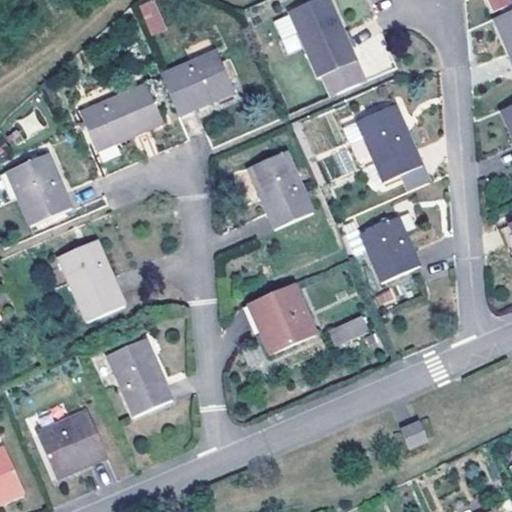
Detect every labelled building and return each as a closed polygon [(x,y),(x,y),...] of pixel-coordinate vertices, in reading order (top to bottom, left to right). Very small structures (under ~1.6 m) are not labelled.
[(155,0),(150,0),(138,5),(150,37),(167,30),(155,0)] [(328,0),(318,0),(289,12),(317,78),(357,63),(328,0)] [(486,0),(492,12),(511,4),(510,0),(486,0)] [(511,12),(495,20),(505,42),(511,39),(511,12)] [(217,53),(162,76),(180,117),(234,93),(217,53)] [(148,86),(81,114),(97,152),(163,124),(148,86)] [(396,106),(358,122),(384,185),(422,168),(396,106)] [(28,137),(44,128),(34,111),(18,120),(28,137)] [(303,131),(296,134),(329,209),(335,205),(303,131)] [(287,153),(249,169),(276,231),(313,214),(287,153)] [(49,155),(7,172),(31,228),(72,211),(49,155)] [(399,219),(360,236),(369,255),(381,284),(419,268),(399,219)] [(369,255),(360,236),(359,231),(347,236),(357,260),(369,255)] [(98,242),(60,259),(86,324),(126,308),(98,242)] [(316,333),(295,285),(254,304),(266,331),(261,334),(270,356),(316,337),(316,333)] [(266,331),(254,304),(248,305),(261,334),(266,331)] [(364,315),(327,328),(334,346),(370,333),(364,315)] [(146,340),(108,357),(134,419),(173,402),(146,340)] [(79,471),(77,464),(105,451),(88,411),(37,432),(58,479),(79,471)] [(429,443),(420,423),(400,431),(409,452),(429,443)] [(0,449),(0,498),(3,503),(26,494),(5,447),(0,449)] [(105,451),(77,464),(79,471),(108,459),(105,451)]
